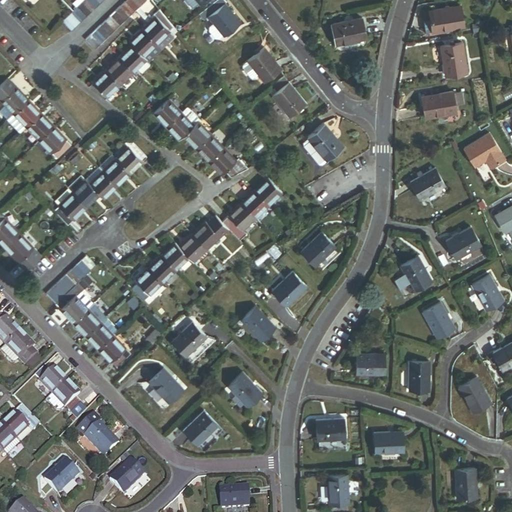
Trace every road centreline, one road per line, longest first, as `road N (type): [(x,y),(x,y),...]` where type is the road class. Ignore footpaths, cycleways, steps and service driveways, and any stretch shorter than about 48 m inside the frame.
road 1 (residential): [(383,112),(380,220),(367,259),(309,350),(289,398)]
road 2 (residential): [(0,20),(66,83),(217,190)]
road 3 (residential): [(187,469),(21,301)]
road 4 (residential): [(259,0),(345,105),(383,112)]
road 5 (residential): [(289,398),(327,390),(439,423)]
road 6 (residential): [(439,423),(446,364),(491,324)]
